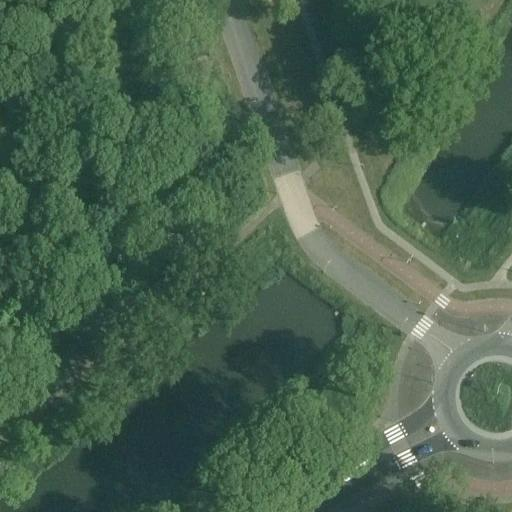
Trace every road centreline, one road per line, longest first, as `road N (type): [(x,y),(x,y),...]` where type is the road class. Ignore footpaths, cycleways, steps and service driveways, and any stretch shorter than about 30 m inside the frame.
road 1 (unclassified): [(460,359),(321,255),(290,190),(230,0)]
road 2 (secondary): [(298,511),(447,421)]
